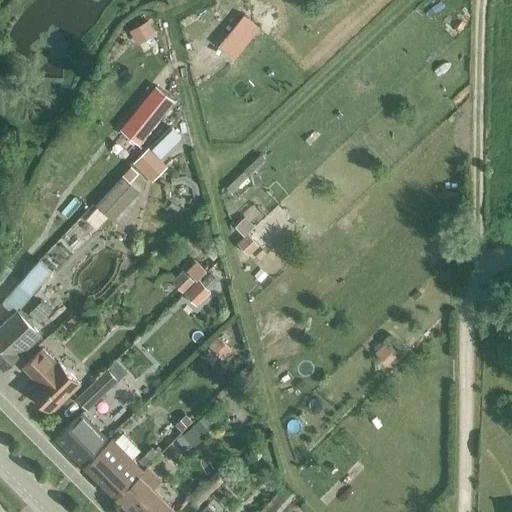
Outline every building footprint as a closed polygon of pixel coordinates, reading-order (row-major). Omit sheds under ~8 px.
[(156,88),(119,131),(138,147),(174,103),(156,88)] [(124,177),(97,207),(112,221),(139,191),(124,177)] [(233,228),(242,237),(234,245),(247,257),(257,247),(245,235),(253,227),(243,218),(233,228)] [(38,257),(2,301),(13,312),(51,268),(38,257)] [(204,271),(195,262),(184,274),(181,271),(170,282),(182,294),(204,271)] [(209,293),(208,292),(219,281),(210,272),(199,283),(198,281),(183,295),(194,307),(209,293)] [(0,364),(5,369),(21,353),(40,335),(19,311),(0,328),(0,364)] [(207,347),(222,360),(230,351),(215,338),(207,347)] [(43,348),(24,367),(38,382),(31,390),(52,412),(81,384),(59,362),(58,362),(43,348)] [(108,369),(78,398),(88,408),(118,379),(108,369)] [(210,411),(199,421),(209,433),(218,420),(210,411)] [(82,414),(57,438),(81,463),(106,439),(82,414)] [(186,414),(175,424),(182,430),(192,420),(186,414)] [(198,421),(183,435),(194,447),(209,433),(199,421),(198,421)] [(84,466),(116,497),(143,470),(113,439),(84,466)] [(152,447),(139,460),(146,467),(147,467),(162,451),(158,447),(155,450),(152,447)] [(143,470),(116,497),(130,511),(131,511),(133,510),(135,511),(176,511),(177,511),(154,489),(162,481),(147,467),(146,467),(143,470)] [(200,511),(217,511),(209,503),(200,511)]
